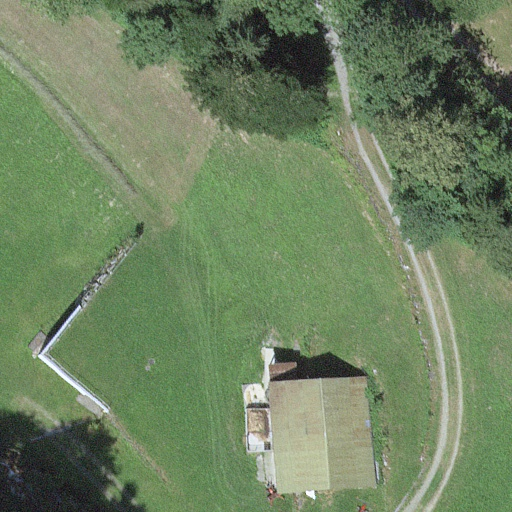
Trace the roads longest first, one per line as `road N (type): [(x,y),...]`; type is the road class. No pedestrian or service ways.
road 1 (track): [(320,0),(351,111),(434,300),(449,390),(447,460),(420,511)]
road 2 (track): [(416,0),(439,33),(511,89)]
